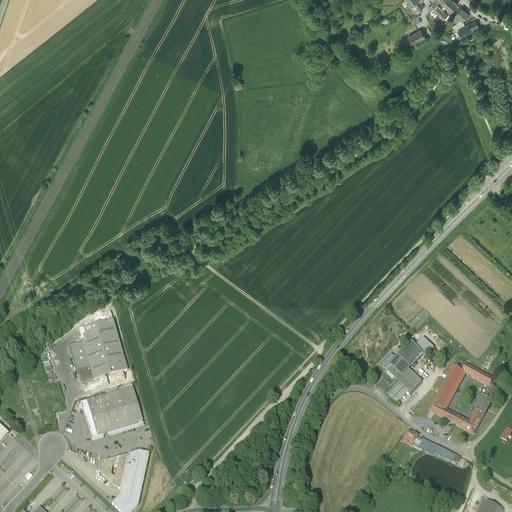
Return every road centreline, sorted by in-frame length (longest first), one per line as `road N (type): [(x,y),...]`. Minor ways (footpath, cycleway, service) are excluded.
road 1 (primary): [(278,479),(300,406),(336,347),(489,184)]
road 2 (track): [(188,245),(319,351),(204,478)]
road 3 (residential): [(285,511),(302,506),(318,419),(345,389),(366,390),(432,439),(464,450)]
